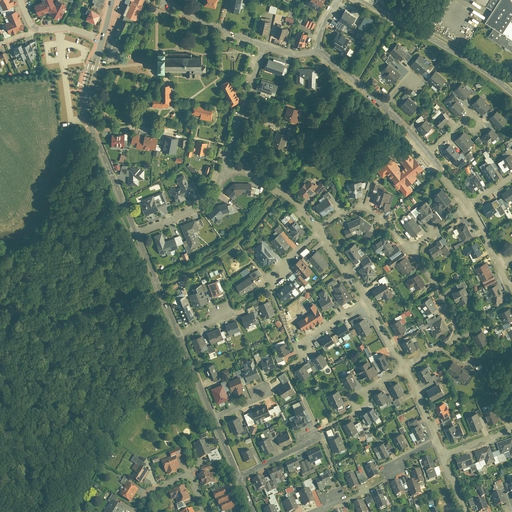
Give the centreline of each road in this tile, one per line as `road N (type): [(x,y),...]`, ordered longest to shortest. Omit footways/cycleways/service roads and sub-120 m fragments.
road 1 (secondary): [(365,0),(511,92)]
road 2 (residential): [(410,251),(455,326),(452,339),(403,368)]
road 3 (unclassified): [(41,264),(97,144)]
road 4 (residential): [(263,47),(225,165)]
road 5 (residential): [(317,229),(364,205),(410,251)]
